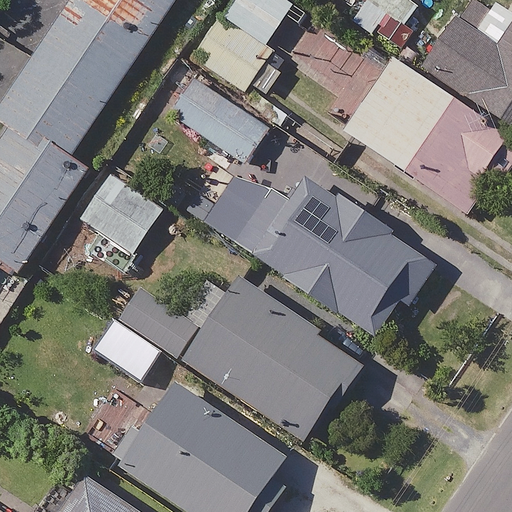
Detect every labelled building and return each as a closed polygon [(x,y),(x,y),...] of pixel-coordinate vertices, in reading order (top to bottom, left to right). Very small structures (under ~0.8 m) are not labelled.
[(180,0),(78,0),(0,118),(16,128),(0,151),(0,256),(24,272),(92,170),(75,159),(180,0)] [(300,7),(290,0),(239,0),(197,56),(246,93),(277,52),(270,47),(300,7)] [(511,21),(481,0),(476,0),(430,66),(511,122),(511,21)] [(328,117),(472,212),(494,179),(505,186),(511,175),(511,135),(351,30),(313,89),(336,104),(328,117)] [(272,130),(192,77),(169,112),(218,144),(211,156),(242,176),(272,130)] [(171,213),(116,176),(75,235),(130,273),(171,213)] [(440,267),(316,182),(264,257),(379,336),(405,299),(414,305),(440,267)] [(371,361),(243,279),(190,361),(311,439),(334,403),(341,407),(371,361)] [(167,353),(127,328),(108,358),(148,383),(167,353)] [(292,457),(181,382),(125,465),(195,511),(275,511),(290,490),(277,480),(292,457)] [(150,511),(91,472),(64,511),(150,511)]
